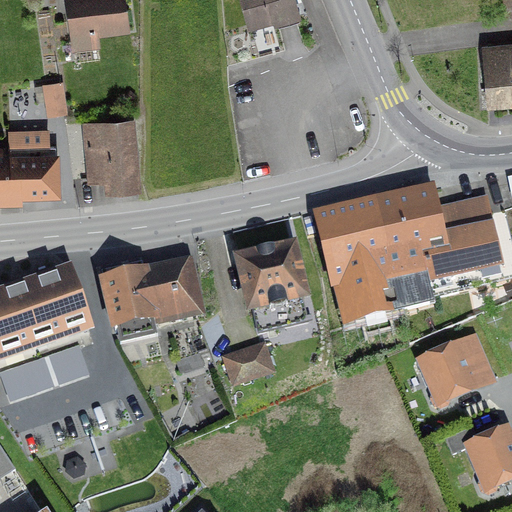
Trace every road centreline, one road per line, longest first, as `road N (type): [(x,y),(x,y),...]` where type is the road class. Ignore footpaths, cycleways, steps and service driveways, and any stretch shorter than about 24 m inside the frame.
road 1 (tertiary): [(0,238),(204,213),(346,185),(379,173),(428,137)]
road 2 (secondary): [(350,0),(390,96),(428,137)]
